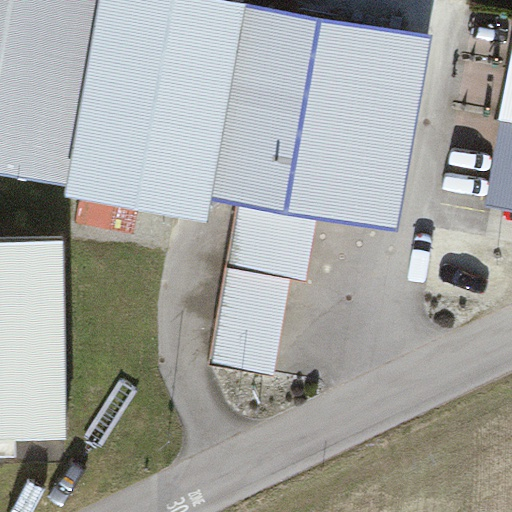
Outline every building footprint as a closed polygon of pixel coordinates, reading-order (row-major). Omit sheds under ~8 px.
[(108,0),(0,0),(0,167),(75,181),(108,0)] [(403,29),(241,1),(208,189),(244,195),(316,208),(371,217),(403,29)] [(511,128),(500,193),(511,195),(511,128)] [(316,208),(244,195),(215,352),(272,362),(290,265),(305,268),(316,208)] [(66,238),(0,238),(0,436),(69,435),(66,238)]
